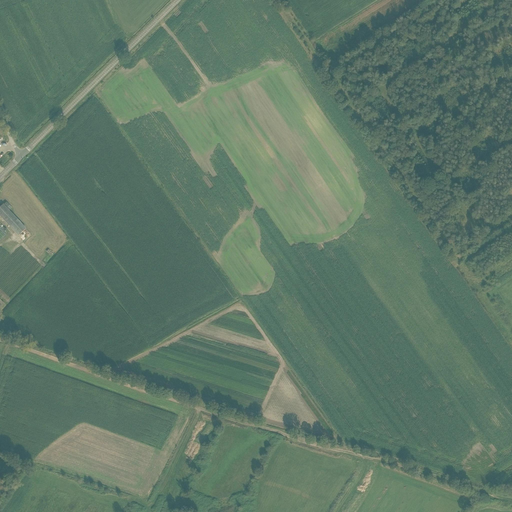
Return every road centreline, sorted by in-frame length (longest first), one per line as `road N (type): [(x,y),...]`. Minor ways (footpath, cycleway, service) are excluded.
road 1 (track): [(511,497),(327,448),(0,341)]
road 2 (tertiary): [(19,156),(177,0)]
road 3 (track): [(124,511),(123,494),(0,454)]
